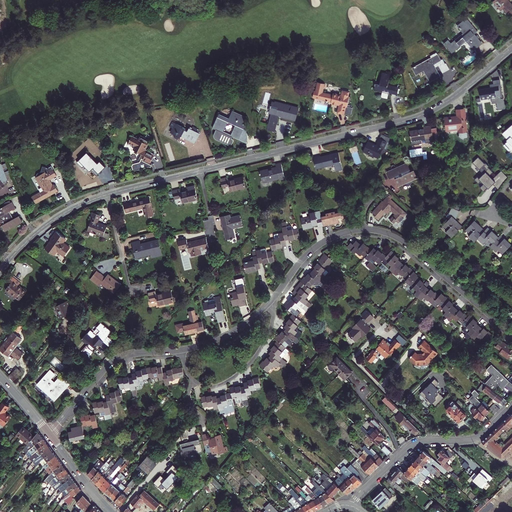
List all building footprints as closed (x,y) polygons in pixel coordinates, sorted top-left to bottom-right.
[(494,0),(494,1),(501,10),(503,9),(506,13),(509,11),(511,14),(511,4),(508,0),(494,0)] [(467,20),(464,23),(474,34),(477,31),(467,20)] [(464,23),(464,22),(459,26),(460,28),(461,30),(462,29),(464,32),(462,33),(463,34),(458,38),(458,37),(451,43),(451,44),(447,47),(452,53),(457,49),(456,48),(466,40),(470,45),(474,42),(474,43),(476,42),(476,41),(474,39),(476,38),(476,39),(477,39),(478,38),(479,37),(477,34),(476,36),(474,34),(464,23)] [(474,42),(470,45),(474,50),(482,43),(478,38),(477,39),(476,39),(476,38),(474,39),(476,41),(476,42),(474,43),(474,42)] [(437,53),(431,57),(434,62),(432,63),(433,65),(441,60),(437,53)] [(437,72),(433,65),(432,63),(434,62),(431,57),(412,68),(415,74),(424,70),(426,74),(425,74),(427,78),(428,78),(430,81),(440,76),(438,72),(437,72)] [(388,93),(392,94),(393,86),(388,85),(390,74),(382,72),(379,83),(375,82),(374,85),(375,85),(374,90),(382,92),(381,97),(385,98),(384,98),(387,99),(388,93)] [(500,95),(498,86),(479,89),(481,99),(491,98),(491,100),(500,98),(500,95)] [(322,99),(324,93),(314,91),(313,97),(322,99)] [(348,96),(349,92),(342,91),(341,95),(333,93),(332,95),(324,93),(322,99),(326,100),(325,101),(328,102),(328,101),(332,102),(331,103),(339,105),(337,112),(344,114),(345,107),(347,107),(349,97),(348,96)] [(270,107),(269,107),(268,111),(270,111),(270,113),(272,114),(271,119),(270,118),(267,130),(275,132),(279,115),(282,116),(282,117),(294,120),(297,108),(288,106),(287,107),(280,105),(281,104),(276,103),(276,104),(273,103),(272,106),(271,106),(270,107)] [(459,129),(460,135),(458,135),(462,139),(464,138),(468,138),(465,108),(457,109),(457,117),(448,118),(448,116),(444,117),(445,130),(459,129)] [(235,125),(231,135),(233,136),(239,139),(244,129),(242,128),(243,125),(242,125),(245,118),(232,112),(229,119),(219,115),(213,127),(216,129),(223,132),(228,122),(235,125)] [(194,143),(199,134),(189,128),(187,131),(185,130),(185,129),(173,122),(170,127),(173,129),(171,133),(180,138),(181,136),(194,143)] [(425,139),(425,142),(439,140),(437,128),(431,129),(430,125),(423,127),(423,130),(419,130),(419,129),(409,131),(411,144),(421,143),(421,139),(425,139)] [(223,132),(216,129),(214,134),(214,135),(214,137),(215,138),(216,139),(230,145),(231,145),(232,144),(233,141),(233,139),(231,138),(233,136),(231,135),(223,132)] [(143,148),(145,144),(146,143),(149,139),(141,134),(138,138),(132,135),(129,140),(134,144),(132,147),(140,152),(139,154),(138,155),(140,156),(138,159),(139,162),(139,163),(131,164),(130,166),(131,171),(149,167),(149,166),(147,165),(154,155),(143,148)] [(382,134),(380,138),(388,142),(390,138),(382,134)] [(377,145),(367,141),(363,151),(379,158),(383,149),(385,149),(388,142),(380,138),(377,145)] [(320,155),(313,157),(316,169),(335,164),(336,171),(343,169),(338,152),(320,156),(320,155)] [(97,163),(87,153),(79,160),(89,172),(93,168),(98,174),(105,167),(100,161),(97,163)] [(279,179),(279,180),(285,179),(281,163),(275,164),(276,167),(260,171),(262,181),(267,180),(268,181),(279,179)] [(417,178),(414,170),(410,172),(409,170),(410,170),(407,163),(387,172),(390,178),(396,176),(397,176),(397,177),(395,178),(398,186),(417,178)] [(484,166),(480,163),(475,169),(483,175),(477,184),(481,187),(484,184),(487,186),(484,191),(487,193),(493,185),(496,181),(497,182),(499,178),(504,181),(507,178),(508,177),(502,170),(495,180),(491,177),(494,173),(488,169),(489,168),(485,165),(484,166)] [(0,186),(4,183),(3,181),(8,179),(0,164),(0,186)] [(49,180),(56,176),(51,167),(48,168),(44,168),(45,173),(36,177),(44,191),(32,197),(35,203),(57,191),(54,185),(52,186),(49,180)] [(246,187),(243,177),(228,180),(227,178),(220,179),(222,187),(229,186),(231,191),(246,187)] [(496,181),(493,185),(498,189),(504,181),(499,178),(497,182),(496,181)] [(198,199),(194,185),(187,187),(188,190),(180,192),(180,189),(172,191),(174,199),(181,198),(182,203),(198,199)] [(396,204),(390,199),(388,196),(387,196),(383,201),(382,201),(372,212),(375,215),(375,216),(378,219),(382,215),(384,216),(386,213),(387,214),(391,210),(395,213),(390,219),(394,223),(396,220),(398,222),(406,213),(398,206),(397,206),(395,205),(396,204)] [(139,200),(131,202),(132,203),(125,205),(126,211),(144,208),(146,217),(154,215),(150,199),(139,201),(139,200)] [(1,226),(5,232),(22,222),(19,216),(13,219),(10,214),(9,215),(7,213),(13,210),(10,203),(9,204),(8,201),(2,204),(4,207),(0,208),(0,216),(0,217),(5,224),(1,226)] [(451,237),(458,230),(455,227),(458,222),(456,220),(460,211),(452,207),(449,213),(451,216),(443,224),(448,229),(446,231),(451,237)] [(342,218),(348,217),(347,215),(346,210),(335,213),(335,211),(325,213),(326,215),(321,216),(323,224),(327,223),(328,225),(330,224),(330,223),(333,222),(333,223),(339,222),(338,218),(341,217),(342,218)] [(318,227),(323,226),(323,224),(321,216),(316,217),(315,211),(309,213),(310,215),(300,218),(303,229),(308,228),(308,227),(317,224),(318,227)] [(100,215),(93,213),(90,220),(91,220),(87,230),(103,236),(107,226),(98,223),(100,215)] [(230,218),(230,215),(221,217),(222,222),(221,222),(223,228),(224,228),(225,230),(224,230),(226,240),(227,240),(228,242),(231,241),(231,240),(233,239),(233,238),(234,238),(232,228),(242,226),(240,216),(230,218)] [(481,226),(475,220),(466,229),(471,233),(468,236),(474,241),(477,238),(481,234),(477,231),(481,226)] [(285,239),(289,238),(289,240),(300,237),(298,228),(293,229),(292,228),(288,229),(287,226),(282,227),(283,232),(285,238),(285,239)] [(481,234),(477,238),(483,244),(486,241),(490,246),(497,239),(499,237),(492,230),(488,234),(484,231),(481,234)] [(66,239),(55,232),(50,240),(51,240),(45,249),(54,255),(57,251),(64,256),(70,248),(63,243),(66,239)] [(286,245),(285,239),(285,238),(283,232),(278,233),(275,234),(274,235),(275,239),(270,240),(272,249),(282,247),(282,246),(286,245)] [(187,240),(178,242),(180,249),(188,247),(189,252),(191,252),(192,256),(201,254),(200,249),(208,247),(206,238),(188,243),(187,240)] [(497,239),(490,246),(496,251),(498,249),(503,253),(511,245),(504,238),(500,242),(497,239)] [(140,241),(132,243),(136,258),(151,255),(152,257),(162,255),(158,240),(141,244),(140,241)] [(361,253),(365,257),(372,250),(363,243),(361,245),(356,240),(352,244),(351,243),(347,247),(354,253),(356,251),(360,255),(361,253)] [(381,262),(386,257),(378,249),(377,250),(374,247),(372,250),(365,257),(370,261),(367,265),(373,271),(377,267),(373,263),(376,260),(380,264),(381,262)] [(259,263),(263,262),(264,263),(274,260),(272,251),(267,253),(266,249),(265,248),(261,249),(256,250),(257,255),(259,261),(259,263)] [(381,262),(392,271),(400,263),(401,262),(398,259),(399,258),(391,251),(386,257),(381,262)] [(333,261),(332,260),(325,254),(321,259),(321,258),(314,266),(315,267),(312,271),(318,276),(325,282),(329,278),(322,273),(326,269),(325,268),(326,267),(326,268),(333,261)] [(256,270),(256,269),(260,267),(259,263),(259,261),(257,255),(253,256),(253,260),(248,261),(249,262),(244,263),(246,272),(256,270)] [(405,264),(404,265),(401,262),(400,263),(392,271),(396,275),(399,272),(402,275),(403,275),(407,278),(412,272),(413,271),(405,264)] [(105,277),(99,273),(96,270),(89,279),(98,286),(101,284),(114,294),(121,284),(108,274),(105,277)] [(312,283),(318,276),(312,271),(309,274),(308,273),(301,281),(309,287),(312,283)] [(406,279),(409,283),(416,275),(412,272),(407,278),(406,279)] [(9,285),(5,289),(19,300),(26,291),(18,285),(20,283),(11,275),(5,282),(9,285)] [(426,287),(424,284),(423,284),(424,283),(416,275),(409,283),(413,286),(413,287),(417,290),(414,293),(418,296),(425,288),(426,287)] [(318,276),(312,283),(313,284),(319,284),(320,285),(323,285),(325,282),(318,276)] [(296,297),(309,308),(312,304),(308,301),(309,301),(305,298),(309,294),(308,294),(311,289),(309,287),(301,281),(294,289),(295,290),(298,292),(295,296),(296,297)] [(243,285),(236,286),(237,291),(231,293),(232,297),(230,297),(232,306),(238,305),(238,306),(246,305),(244,298),(247,298),(243,285)] [(431,289),(430,290),(426,287),(425,288),(418,296),(421,300),(424,297),(428,300),(436,307),(439,303),(445,296),(441,293),(438,296),(431,289)] [(174,301),(171,290),(156,294),(156,291),(148,293),(150,301),(158,299),(159,305),(174,301)] [(77,293),(73,299),(77,303),(82,297),(77,293)] [(208,301),(203,303),(206,316),(211,315),(211,312),(215,311),(218,322),(226,320),(220,296),(214,297),(215,299),(208,300),(208,301)] [(296,297),(295,296),(292,299),(291,298),(284,306),(292,313),(295,309),(296,309),(299,305),(302,308),(303,308),(307,311),(309,308),(296,297)] [(447,317),(455,307),(452,304),(453,303),(445,296),(439,303),(442,307),(446,311),(443,314),(447,317)] [(71,307),(74,312),(81,309),(79,305),(77,303),(73,299),(70,301),(72,306),(71,307)] [(67,301),(55,307),(60,316),(58,316),(59,319),(70,314),(68,309),(70,308),(67,301)] [(461,324),(467,317),(459,309),(459,310),(455,307),(447,317),(450,320),(451,319),(458,327),(461,324)] [(185,334),(195,332),(194,330),(197,329),(197,332),(198,333),(205,332),(202,321),(197,322),(194,309),(188,311),(191,323),(184,325),(183,323),(176,325),(177,332),(184,331),(185,334)] [(374,316),(368,311),(363,317),(364,318),(363,319),(362,318),(354,326),(356,327),(351,333),(358,340),(365,333),(366,333),(367,333),(370,330),(370,329),(370,328),(371,327),(367,323),(368,322),(369,322),(374,316)] [(297,324),(300,320),(293,314),(286,322),(287,323),(284,326),(286,328),(288,329),(298,338),(302,333),(299,330),(298,326),(297,325),(298,325),(297,324)] [(468,339),(471,335),(478,327),(480,326),(476,323),(477,322),(469,315),(467,317),(461,324),(465,327),(462,330),(466,333),(464,336),(468,339)] [(92,351),(99,344),(101,345),(104,341),(108,336),(114,328),(109,324),(106,327),(99,321),(95,326),(100,331),(96,335),(90,330),(87,334),(86,334),(81,339),(88,345),(82,352),(89,358),(94,352),(92,351)] [(484,328),(483,329),(480,326),(478,327),(471,335),(475,339),(477,336),(481,339),(482,338),(485,342),(492,335),(484,328)] [(288,329),(286,328),(283,331),(282,330),(276,339),(278,340),(283,345),(285,347),(288,343),(290,344),(293,340),(297,343),(300,340),(298,338),(288,329)] [(6,341),(0,348),(8,355),(10,352),(18,358),(23,352),(17,347),(15,349),(14,348),(21,339),(13,332),(9,338),(7,337),(5,340),(6,341)] [(104,341),(110,346),(114,341),(108,336),(104,341)] [(388,341),(384,337),(381,340),(381,342),(377,347),(381,351),(380,352),(385,357),(390,353),(391,354),(398,347),(399,347),(402,344),(396,339),(390,345),(389,345),(387,343),(388,341)] [(436,350),(423,339),(420,342),(433,354),(436,350)] [(505,343),(500,339),(495,346),(500,350),(499,352),(507,358),(511,351),(511,348),(510,347),(509,347),(505,344),(505,343)] [(271,349),(272,350),(269,353),(271,354),(272,356),(279,361),(289,350),(283,345),(278,340),(271,349)] [(423,350),(421,353),(428,360),(433,354),(420,342),(417,346),(423,350)] [(374,350),(368,359),(372,363),(379,353),(374,350)] [(426,362),(428,360),(421,353),(416,353),(414,351),(409,358),(415,363),(426,362)] [(271,354),(267,358),(267,357),(260,365),(267,371),(270,367),(271,368),(275,364),(277,366),(281,363),(279,361),(272,356),(271,354)] [(352,372),(338,357),(330,365),(330,367),(331,369),(334,369),(335,368),(345,378),(348,376),(350,375),(350,374),(352,372)] [(492,388),(494,389),(498,384),(503,388),(509,381),(509,380),(493,365),(488,370),(495,376),(487,384),(492,388)] [(156,366),(146,368),(148,378),(153,376),(154,377),(159,376),(160,380),(164,379),(163,374),(163,372),(161,366),(157,367),(156,366)] [(167,370),(167,371),(163,372),(163,374),(164,379),(166,385),(170,384),(170,380),(174,379),(174,378),(179,377),(179,378),(183,377),(183,375),(184,375),(182,367),(177,368),(177,367),(167,370)] [(13,382),(22,373),(17,368),(8,376),(13,382)] [(136,372),(137,372),(132,373),(133,376),(133,378),(135,386),(142,384),(141,380),(144,380),(144,379),(148,378),(146,368),(136,371),(136,372)] [(55,374),(50,370),(38,383),(56,399),(67,386),(58,378),(54,382),(50,379),(55,374)] [(61,375),(58,378),(67,386),(70,383),(61,375)] [(128,376),(118,379),(120,388),(125,387),(126,388),(130,387),(131,390),(132,390),(133,394),(135,394),(135,395),(137,395),(135,386),(133,378),(133,376),(128,377),(128,376)] [(248,380),(248,381),(244,382),(244,386),(245,388),(247,395),(251,394),(251,390),(256,389),(255,388),(260,386),(258,377),(248,380)] [(432,383),(431,382),(427,387),(426,386),(420,392),(435,406),(443,397),(439,393),(438,393),(436,392),(438,389),(436,387),(439,384),(435,379),(432,383)] [(482,389),(488,394),(492,388),(487,384),(483,382),(477,389),(481,391),(482,389)] [(56,399),(38,383),(37,385),(54,400),(56,399)] [(231,392),(232,397),(237,396),(237,397),(242,396),(243,399),(248,398),(247,395),(245,388),(244,386),(240,386),(240,385),(230,388),(231,392)] [(488,394),(493,398),(498,393),(494,389),(492,388),(488,394)] [(106,395),(106,396),(107,401),(108,402),(110,412),(117,411),(115,402),(118,401),(117,400),(123,399),(120,390),(110,392),(110,393),(111,393),(106,395)] [(219,408),(220,410),(224,409),(225,412),(230,410),(230,411),(235,410),(232,397),(231,392),(220,395),(220,396),(216,397),(217,399),(219,408)] [(503,405),(507,400),(498,393),(493,398),(499,403),(500,402),(503,405)] [(216,395),(211,396),(211,395),(201,397),(203,406),(208,405),(208,406),(213,405),(214,409),(219,408),(217,399),(216,397),(216,395)] [(409,419),(385,395),(382,399),(397,414),(395,416),(402,423),(411,432),(412,431),(415,434),(419,430),(413,424),(409,419)] [(484,406),(476,398),(474,400),(477,403),(479,405),(477,408),(484,416),(489,411),(487,409),(486,407),(484,406)] [(92,403),(95,412),(100,411),(100,412),(105,411),(106,415),(110,413),(110,412),(108,402),(107,401),(103,402),(103,401),(92,403)] [(453,401),(447,407),(448,408),(448,410),(458,421),(466,414),(453,401)] [(5,413),(9,407),(3,403),(0,406),(0,423),(4,426),(10,417),(5,413)] [(494,403),(491,406),(497,411),(499,409),(494,403)] [(484,416),(477,408),(474,405),(473,404),(469,408),(472,411),(471,412),(476,418),(477,416),(480,420),(484,416)] [(491,406),(489,409),(494,414),(497,411),(491,406)] [(79,416),(82,425),(87,424),(87,425),(92,424),(93,428),(98,427),(95,414),(91,415),(90,413),(79,416)] [(511,436),(501,448),(496,443),(491,449),(500,457),(502,457),(508,450),(511,452),(511,451),(511,415),(510,414),(492,432),(496,436),(492,439),(494,441),(499,437),(497,435),(504,428),(510,422),(511,424),(511,436)] [(472,429),(477,424),(475,420),(471,416),(465,422),(472,429)] [(362,425),(360,427),(377,444),(385,436),(380,431),(381,430),(381,428),(378,426),(380,425),(374,419),(373,419),(369,422),(373,426),(368,431),(362,425)] [(85,437),(82,425),(71,428),(72,430),(68,431),(71,440),(85,437)] [(22,427),(16,434),(28,444),(31,440),(34,436),(22,427)] [(182,436),(183,441),(191,439),(188,429),(182,436)] [(38,431),(34,436),(31,440),(28,444),(25,447),(23,449),(27,452),(29,450),(30,448),(35,445),(34,444),(43,437),(41,435),(38,431)] [(486,445),(491,449),(496,443),(494,441),(492,439),(496,436),(492,432),(481,442),(485,446),(486,445)] [(207,433),(202,434),(205,446),(210,445),(212,453),(219,451),(220,453),(225,452),(221,434),(215,435),(216,437),(209,439),(207,433)] [(44,439),(43,437),(34,444),(35,445),(30,448),(29,450),(27,452),(30,457),(33,453),(35,452),(38,449),(38,448),(46,442),(44,439)] [(191,441),(180,443),(181,448),(183,448),(185,455),(196,452),(196,453),(202,452),(199,439),(193,441),(191,442),(191,441)] [(38,449),(35,452),(33,453),(30,457),(29,459),(33,462),(36,457),(39,456),(42,454),(41,452),(49,446),(47,444),(46,442),(38,448),(38,449)] [(385,444),(381,448),(388,455),(392,451),(385,444)] [(364,445),(362,447),(371,456),(372,457),(376,453),(371,447),(369,450),(364,445)] [(45,458),(44,457),(52,450),(51,448),(49,446),(41,452),(42,454),(39,456),(36,457),(33,462),(36,466),(39,462),(41,461),(45,458)] [(450,457),(452,455),(451,454),(451,453),(447,449),(446,449),(444,452),(441,449),(440,450),(439,450),(437,452),(438,452),(437,453),(439,455),(436,458),(441,463),(440,465),(445,469),(448,466),(449,467),(450,466),(445,461),(449,456),(450,457)] [(42,463),(41,464),(40,466),(41,467),(42,467),(44,465),(47,462),(48,462),(47,461),(56,455),(54,452),(52,450),(44,457),(45,458),(41,461),(42,463)] [(360,450),(358,453),(374,469),(379,464),(372,457),(371,456),(369,458),(360,450)] [(419,454),(429,463),(431,462),(444,473),(446,470),(445,469),(440,465),(423,450),(419,454)] [(362,466),(370,474),(374,469),(358,453),(358,452),(356,454),(359,457),(358,457),(364,463),(361,465),(362,466)] [(376,453),(372,457),(379,464),(384,460),(376,453)] [(419,454),(415,459),(429,471),(433,474),(437,470),(429,463),(419,454)] [(57,457),(56,455),(47,461),(48,462),(47,462),(44,465),(47,470),(51,466),(50,465),(59,459),(57,457)] [(89,476),(92,478),(104,464),(95,456),(87,465),(91,469),(87,474),(89,476)] [(148,456),(139,465),(142,468),(151,458),(148,456)] [(98,485),(100,487),(117,468),(119,465),(124,459),(121,457),(113,466),(110,470),(108,468),(96,483),(98,485)] [(117,468),(100,487),(102,489),(104,491),(120,473),(133,458),(131,457),(121,467),(119,470),(117,468)] [(156,463),(151,458),(142,468),(148,473),(156,463)] [(54,470),(62,463),(60,461),(59,459),(50,465),(51,466),(47,470),(50,474),(54,470)] [(411,463),(423,474),(425,476),(429,471),(415,459),(411,463)] [(96,483),(108,468),(111,465),(114,462),(112,461),(107,466),(104,464),(92,478),(94,481),(96,483)] [(49,483),(52,479),(57,475),(57,474),(65,468),(63,465),(62,463),(54,470),(50,474),(49,474),(45,479),(49,483)] [(411,463),(407,468),(418,477),(420,475),(421,476),(423,474),(411,463)] [(354,474),(356,476),(360,472),(358,470),(351,464),(347,468),(354,474)] [(344,465),(340,469),(346,475),(356,485),(361,481),(356,476),(354,474),(347,468),(344,465)] [(418,477),(407,468),(405,470),(400,465),(398,468),(411,479),(418,486),(422,481),(419,478),(418,477)] [(360,472),(365,478),(370,474),(362,466),(358,470),(360,472)] [(398,468),(397,467),(388,477),(388,478),(386,480),(401,493),(402,492),(400,490),(401,488),(394,482),(400,475),(403,478),(404,477),(409,482),(411,479),(398,468)] [(57,475),(52,479),(49,483),(53,485),(61,479),(60,478),(68,472),(67,470),(65,468),(57,474),(57,475)] [(492,477),(482,468),(476,474),(474,472),(470,476),(477,483),(481,488),(487,482),(486,481),(487,479),(489,481),(492,477)] [(70,474),(68,472),(60,478),(61,479),(53,485),(56,490),(58,487),(64,483),(63,483),(72,476),(70,474)] [(45,479),(49,474),(47,473),(41,480),(43,482),(45,479)] [(107,494),(110,496),(121,483),(123,481),(126,477),(120,473),(104,491),(107,494)] [(342,479),(344,482),(352,489),(356,485),(346,475),(342,479)] [(64,483),(58,487),(60,490),(57,493),(59,495),(59,493),(62,492),(67,488),(66,487),(75,480),(73,478),(72,476),(63,483),(64,483)] [(320,485),(325,490),(332,497),(341,488),(328,476),(320,485)] [(502,486),(510,479),(507,476),(500,484),(502,486)] [(206,485),(211,490),(216,495),(224,488),(213,477),(206,485)] [(128,485),(115,500),(117,503),(121,505),(128,497),(125,494),(137,481),(134,478),(128,485)] [(321,490),(320,491),(329,503),(335,499),(332,497),(325,490),(312,479),(311,480),(321,490)] [(65,496),(70,492),(69,491),(78,485),(76,482),(75,480),(66,487),(67,488),(62,492),(65,496)] [(138,494),(131,502),(135,506),(137,507),(142,502),(143,503),(145,501),(155,509),(160,504),(159,503),(166,495),(152,482),(147,488),(146,488),(139,495),(138,494)] [(352,489),(344,482),(339,486),(341,488),(347,494),(352,489)] [(121,483),(110,496),(112,498),(114,500),(128,485),(125,483),(123,485),(121,483)] [(65,501),(68,505),(74,498),(72,496),(81,489),(79,486),(78,485),(69,491),(70,492),(65,496),(62,498),(65,501)] [(128,485),(114,500),(115,500),(128,485)] [(309,488),(318,497),(324,506),(329,503),(320,491),(318,492),(311,485),(309,488)] [(385,487),(371,499),(379,507),(392,496),(385,487)] [(313,511),(315,511),(304,497),(302,499),(300,500),(298,498),(299,496),(291,488),(288,491),(295,498),(302,504),(303,506),(306,511),(313,511)] [(310,496),(313,499),(319,509),(324,506),(318,497),(309,488),(306,490),(311,494),(310,496)] [(304,497),(315,511),(319,509),(313,499),(310,496),(308,497),(303,491),(301,493),(304,497)] [(75,511),(83,511),(91,503),(86,498),(83,495),(76,503),(82,509),(79,511),(78,511),(77,510),(75,511)] [(302,504),(295,498),(293,499),(295,501),(292,505),(293,506),(295,508),(297,511),(306,511),(303,506),(302,504)] [(279,511),(278,510),(270,502),(264,507),(268,511),(261,511),(260,510),(257,511),(279,511)]
